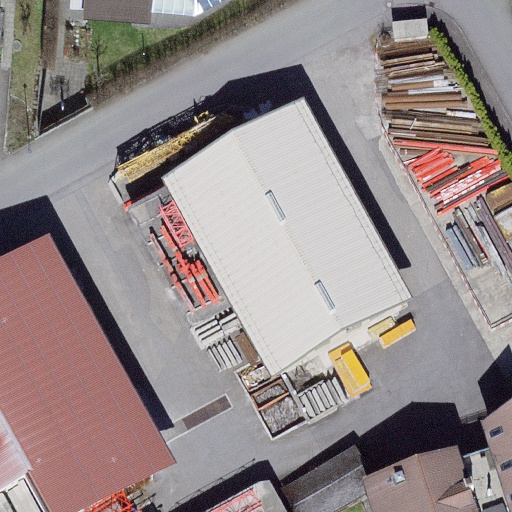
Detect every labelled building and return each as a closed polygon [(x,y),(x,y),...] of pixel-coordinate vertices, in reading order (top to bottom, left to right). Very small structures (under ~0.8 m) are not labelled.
[(145,20),(147,0),(78,0),(77,14),(145,20)] [(405,314),(294,115),(151,194),(263,393),(405,314)] [(0,500),(14,492),(25,511),(90,511),(162,471),(33,251),(0,269),(0,500)] [(511,507),(511,416),(474,436),(511,507)] [(464,511),(447,461),(355,492),(361,511),(464,511)]
